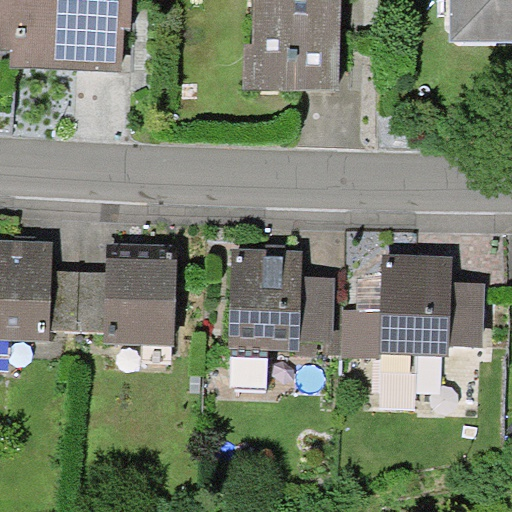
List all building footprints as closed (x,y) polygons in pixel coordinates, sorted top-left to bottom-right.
[(131,28),(131,0),(0,0),(0,49),(11,50),(10,66),(77,69),(123,71),(125,28),(131,28)] [(340,0),(253,0),(253,43),(244,43),(243,87),(317,88),(339,89),(340,0)] [(511,0),(450,0),(450,40),(511,40),(511,0)] [(15,240),(0,239),(0,339),(50,341),(50,331),(52,270),(53,241),(35,241),(22,240),(15,240)] [(142,244),(107,243),(106,272),(104,332),(104,344),(174,346),(177,245),(142,244)] [(267,250),(233,249),(229,347),(295,349),(299,350),(301,276),(302,251),(285,251),(270,250),(267,250)] [(420,254),(383,253),(381,311),(380,353),(449,356),(449,346),(452,282),(452,256),(420,254)] [(77,332),(79,271),(52,270),(50,331),(77,332)] [(106,272),(79,271),(77,332),(104,332),(106,272)] [(334,276),(301,276),(299,350),(295,349),(295,354),(340,355),(340,330),(333,329),(334,276)] [(486,283),(452,282),(449,346),(483,347),(486,283)] [(380,353),(381,311),(344,310),(343,356),(379,357),(380,353)]
